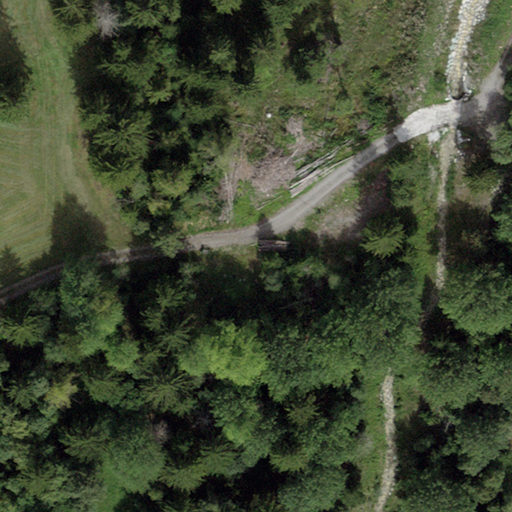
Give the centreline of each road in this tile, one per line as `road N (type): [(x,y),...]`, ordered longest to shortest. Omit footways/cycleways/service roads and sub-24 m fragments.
road 1 (track): [(511,49),(489,95),(414,126),(271,222),(154,252)]
road 2 (residential): [(0,302),(75,266),(154,252)]
